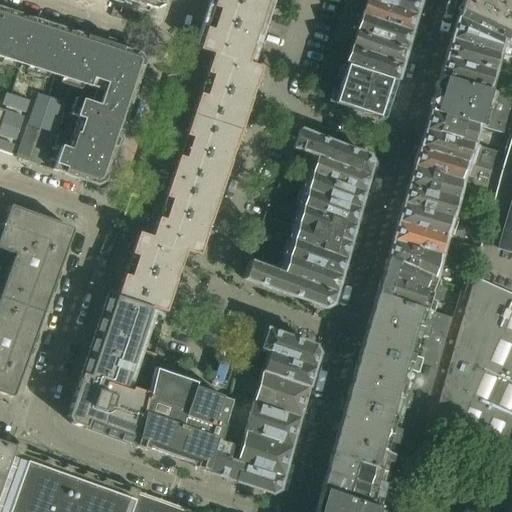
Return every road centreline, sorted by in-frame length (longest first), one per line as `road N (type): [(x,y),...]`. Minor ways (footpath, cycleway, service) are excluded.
road 1 (residential): [(0,178),(89,209),(98,223),(39,414),(46,436),(259,511)]
road 2 (residential): [(400,143),(268,102),(206,288),(344,336)]
road 3 (residential): [(400,143),(344,336)]
road 4 (residential): [(344,336),(294,511)]
road 5 (residential): [(184,0),(172,37),(59,0)]
road 6 (residential): [(441,0),(400,143)]
